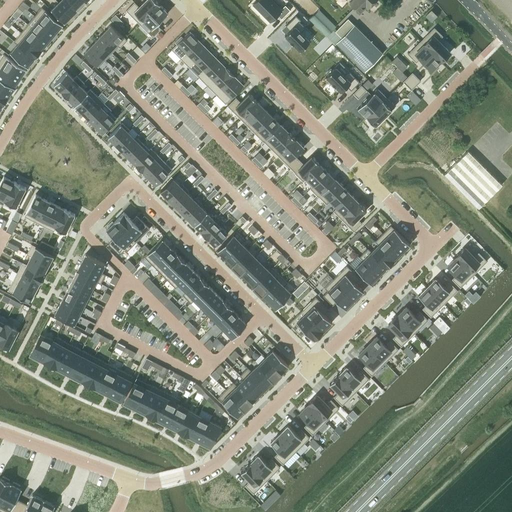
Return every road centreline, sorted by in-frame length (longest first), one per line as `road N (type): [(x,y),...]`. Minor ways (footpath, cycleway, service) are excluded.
road 1 (residential): [(85,231),(127,182),(313,367)]
road 2 (residential): [(186,0),(365,175)]
road 3 (residential): [(313,367),(207,469),(161,482),(129,479)]
road 4 (primary): [(356,511),(511,356)]
road 5 (residential): [(113,0),(45,73),(0,144)]
road 6 (residential): [(433,244),(313,367)]
road 7 (residential): [(473,66),(365,175)]
road 8 (residential): [(0,432),(129,479)]
